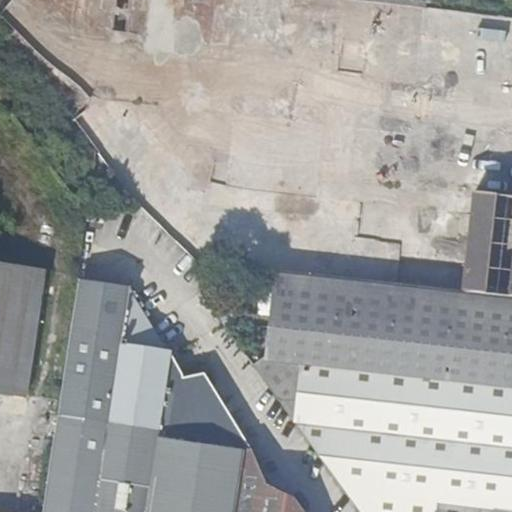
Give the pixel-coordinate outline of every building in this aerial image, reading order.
[(3,0),(0,45),(0,69),(147,81),(153,0),(3,0)] [(511,14),(381,0),(183,0),(177,59),(500,94),(501,81),(511,82),(511,14)] [(511,297),(511,145),(486,142),(467,140),(461,192),(463,192),(475,193),(472,218),(465,217),(462,239),(470,240),(470,242),(457,240),(383,231),(378,231),(379,225),(203,204),(197,261),(275,270),(511,297)] [(44,273),(0,266),(0,393),(25,398),(44,273)] [(254,368),(358,511),(511,511),(511,297),(275,270),(271,311),(265,359),(254,368)] [(80,281),(44,511),(234,511),(245,441),(202,374),(184,378),(131,287),(80,281)] [(303,511),(294,499),(293,500),(267,489),(249,447),(245,441),(234,511),(303,511)]
